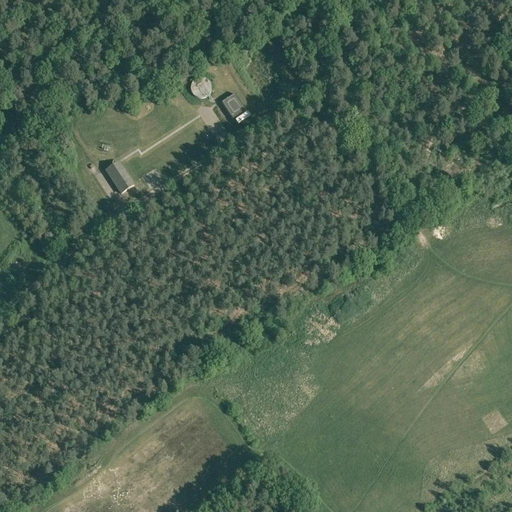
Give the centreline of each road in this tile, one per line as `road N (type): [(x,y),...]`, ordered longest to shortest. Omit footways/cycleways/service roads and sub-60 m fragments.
road 1 (track): [(0,304),(118,210),(335,71),(388,46),(445,65),(454,87),(413,207),(424,238)]
road 2 (track): [(411,218),(353,178),(156,312),(0,433)]
road 3 (track): [(285,0),(193,54),(0,38)]
